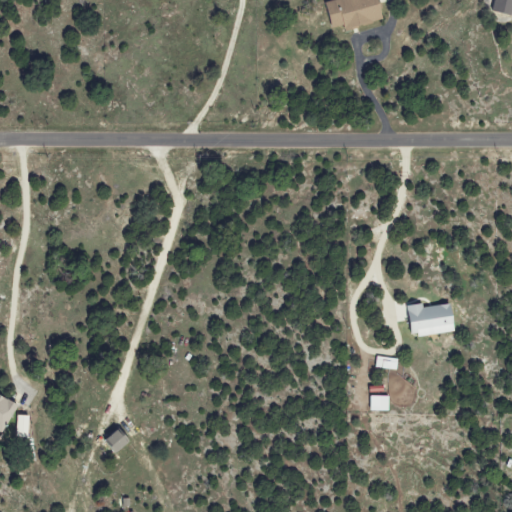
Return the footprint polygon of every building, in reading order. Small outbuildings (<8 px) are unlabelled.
[(327,0),(334,28),(345,26),(346,30),(385,22),(380,0),(327,0)] [(511,0),(494,0),(492,10),(511,15),(511,0)] [(425,307),(424,304),(410,305),(413,336),(457,332),(454,304),(425,307)] [(398,358),(377,357),(376,368),(398,370),(398,358)] [(0,429),(6,432),(21,405),(0,393),(0,429)] [(372,411),(390,411),(390,396),(373,395),(372,411)] [(31,416),(19,416),(18,437),(31,438),(31,416)] [(132,445),(124,430),(109,438),(117,452),(132,445)]
